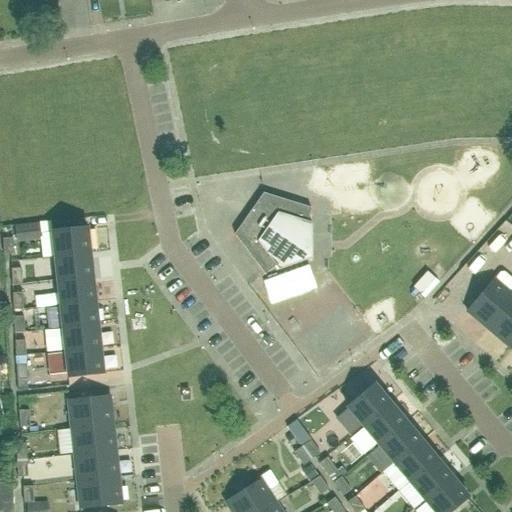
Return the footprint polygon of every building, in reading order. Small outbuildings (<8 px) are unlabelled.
[(443,33),(310,48),(313,80),(400,70),(401,79),(412,78),(411,67),(439,64),(441,75),(464,73),(460,43),(445,44),(443,33)] [(278,53),(262,56),(266,81),(283,78),(278,53)] [(216,164),(245,158),(226,61),(193,68),(204,119),(207,119),(216,164)] [(470,121),(471,137),(482,136),(481,120),(470,121)] [(397,137),(398,147),(414,147),(413,136),(397,137)] [(373,141),(374,151),(391,150),(390,140),(373,141)] [(310,208),(263,194),(234,234),(264,274),(276,265),(278,270),(311,258),(311,223),(306,223),(310,208)] [(87,228),(51,232),(54,257),(89,253),(87,228)] [(511,235),(506,232),(493,252),(502,258),(511,242),(511,235)] [(3,255),(13,254),(12,238),(2,239),(3,255)] [(54,257),(56,281),(92,277),(89,253),(54,257)] [(22,285),(21,269),(11,269),(12,285),(22,285)] [(434,279),(426,272),(413,289),(420,295),(434,279)] [(56,281),(59,305),(95,301),(92,277),(56,281)] [(511,295),(493,279),(466,312),(487,329),(511,299),(511,295)] [(23,309),(22,293),(12,293),(13,309),(23,309)] [(511,341),(511,299),(487,329),(507,347),(511,341)] [(59,305),(62,328),(97,325),(95,301),(59,305)] [(23,317),(13,317),(14,333),(24,333),(23,317)] [(62,328),(64,352),(100,348),(97,325),(62,328)] [(25,357),(24,341),(14,341),(15,357),(25,357)] [(100,348),(64,352),(67,377),(103,373),(100,348)] [(27,380),(26,364),(16,364),(17,380),(27,380)] [(346,407),(362,427),(390,404),(374,384),(346,407)] [(109,396),(67,401),(70,428),(112,424),(109,396)] [(362,427),(378,445),(405,422),(390,404),(362,427)] [(28,411),(18,411),(19,427),(29,427),(28,411)] [(319,436),(333,423),(326,416),(312,429),(319,436)] [(378,445),(393,464),(421,441),(405,422),(378,445)] [(112,424),(70,428),(73,455),(115,450),(112,424)] [(310,441),(302,446),(311,459),(314,457),(320,453),(310,441)] [(393,464),(408,482),(436,459),(421,441),(393,464)] [(26,460),(25,444),(15,445),(16,460),(26,460)] [(311,460),(302,447),(293,453),(303,466),(311,460)] [(115,450),(73,455),(76,481),(118,477),(115,450)] [(336,471),(327,459),(319,464),(328,477),(336,471)] [(408,482),(424,501),(451,478),(436,459),(408,482)] [(26,461),(16,461),(17,477),(27,477),(26,461)] [(349,490),(339,475),(331,480),(342,496),(349,490)] [(328,489),(319,476),(318,477),(310,482),(315,488),(320,495),(328,489)] [(118,477),(76,481),(79,509),(121,504),(118,477)] [(424,501),(433,511),(449,511),(467,497),(451,478),(424,501)] [(260,480),(225,502),(230,511),(260,511),(275,503),(260,480)] [(373,484),(362,495),(372,505),(383,494),(373,484)] [(33,503),(32,487),(22,487),(23,503),(33,503)] [(357,511),(362,509),(353,496),(346,501),(353,511),(357,511)] [(337,503),(334,498),(326,504),(331,511),(341,511),(343,511),(337,503)] [(280,511),(275,503),(260,511),(280,511)]
